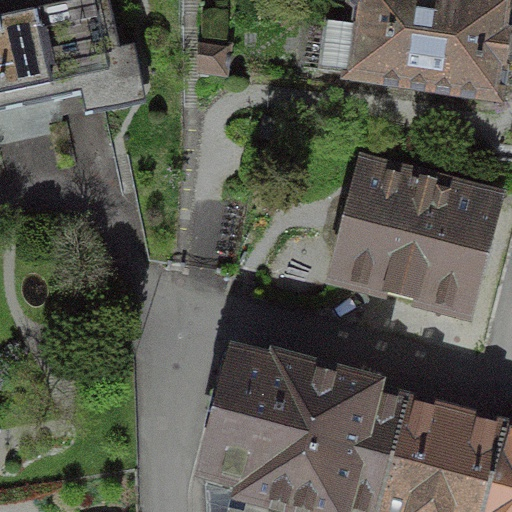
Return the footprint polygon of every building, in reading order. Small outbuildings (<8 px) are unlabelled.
[(108,0),(0,0),(0,113),(81,96),(127,86),(108,0)] [(511,18),(511,0),(508,0),(360,0),(356,27),(327,23),(320,72),(349,76),(349,77),(500,99),(501,98),(502,98),(504,97),(504,95),(508,68),(508,67),(508,66),(507,64),(506,63),(507,51),(511,18)] [(232,45),(198,41),(198,74),(227,78),(230,63),(232,45)] [(494,201),(367,168),(338,280),(343,281),(343,282),(402,298),(465,314),(467,306),(494,201)] [(377,511),(406,404),(403,403),(403,404),(372,396),(373,390),(326,377),(278,365),(277,370),(237,360),(208,471),(247,482),(244,496),(306,511),(341,511),(342,507),(361,511),(377,511)] [(483,511),(505,431),(502,430),(501,431),(472,423),(473,422),(466,420),(456,417),(446,414),(445,415),(439,413),(439,414),(409,406),(410,405),(406,404),(377,511),(483,511)] [(511,511),(511,433),(508,433),(508,432),(505,431),(483,511),(511,511)]
